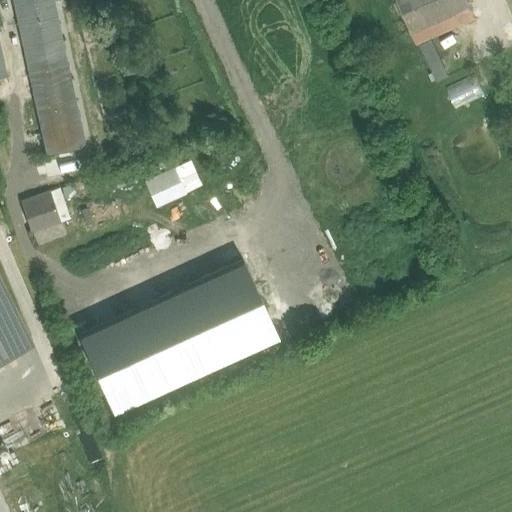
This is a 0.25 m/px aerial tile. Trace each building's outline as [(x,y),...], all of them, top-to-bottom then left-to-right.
[(54,0),(14,0),(18,17),(47,154),(85,146),(54,0)] [(397,0),(417,44),(476,18),(467,0),(397,0)] [(447,87),(457,106),(482,92),(473,74),(447,87)] [(156,205),(204,183),(192,157),(144,178),(156,205)] [(60,219),(50,190),(20,200),(31,231),(31,232),(61,222),(60,219)] [(79,335),(113,409),(278,334),(244,259),(79,335)] [(0,280),(0,359),(31,344),(0,280)]
